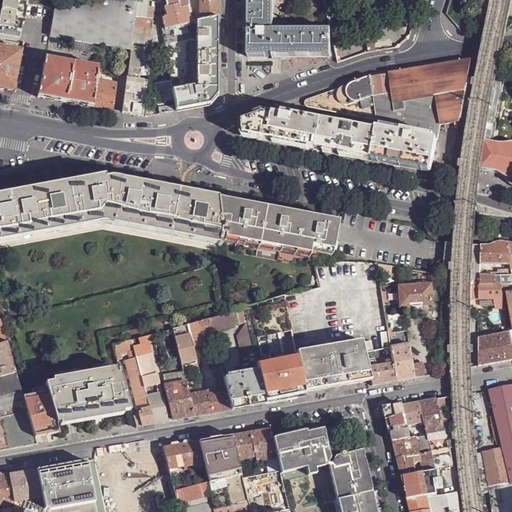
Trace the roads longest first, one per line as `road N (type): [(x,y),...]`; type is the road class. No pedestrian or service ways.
road 1 (residential): [(0,462),(371,399)]
road 2 (residential): [(197,155),(224,169),(430,210)]
road 3 (residential): [(432,189),(231,151),(209,140)]
road 4 (tertiary): [(237,110),(422,55)]
road 5 (residential): [(371,399),(511,375)]
